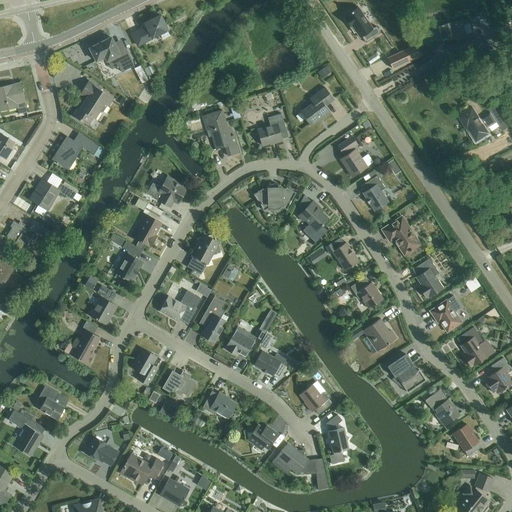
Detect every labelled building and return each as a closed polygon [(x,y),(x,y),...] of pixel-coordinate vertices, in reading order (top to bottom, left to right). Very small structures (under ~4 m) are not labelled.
[(362,37),(366,43),(381,33),(376,26),(373,29),(358,7),(351,12),(350,11),(345,14),(346,15),(345,16),(346,17),(344,18),(350,27),(352,26),(356,32),(360,38),(362,37)] [(167,30),(168,30),(160,15),(159,16),(158,14),(156,13),(153,14),(152,15),(151,17),(152,19),(145,23),(147,28),(145,29),(144,28),(132,34),(138,46),(153,38),(160,34),(163,39),(170,36),(167,30)] [(461,20),(437,27),(440,41),(465,35),(466,37),(473,36),(470,21),(462,23),(461,20)] [(90,48),(91,51),(89,53),(89,55),(90,57),(92,59),(95,58),(96,61),(105,56),(107,61),(114,57),(122,72),(134,66),(127,50),(119,54),(111,38),(90,48)] [(469,40),(456,48),(454,50),(457,56),(473,47),(469,40)] [(420,56),(415,45),(388,58),(393,69),(420,56)] [(323,67),(316,69),(318,76),(326,74),(323,67)] [(80,104),(73,116),(88,126),(93,118),(95,119),(100,111),(101,112),(103,112),(107,106),(108,107),(114,98),(101,90),(101,89),(89,81),(80,94),(87,98),(82,105),(80,104)] [(20,83),(0,88),(0,111),(8,109),(8,111),(17,108),(19,114),(27,112),(24,101),(25,101),(20,83)] [(326,106),(334,100),(325,87),(310,99),(313,103),(300,112),(311,126),(322,117),(324,119),(331,113),(326,106)] [(488,109),(491,113),(484,117),(485,119),(481,121),(473,107),(459,116),(467,129),(468,128),(477,142),(489,134),(486,129),(497,123),(502,131),(508,127),(494,105),(488,109)] [(225,146),(228,156),(239,153),(234,136),(229,138),(226,128),(228,127),(222,110),(202,116),(209,138),(212,137),(216,149),(225,146)] [(258,130),(262,146),(275,142),(275,143),(282,141),(282,139),(288,137),(282,114),(268,118),(270,126),(258,130)] [(12,148),(15,143),(0,134),(0,133),(0,155),(6,160),(13,149),(12,148)] [(79,133),(76,136),(73,141),(67,137),(59,148),(61,149),(54,161),(68,170),(75,157),(74,156),(80,146),(94,155),(99,146),(79,133)] [(352,136),(337,146),(343,154),(358,144),(352,136)] [(355,149),(340,159),(352,177),(367,167),(373,163),(367,155),(362,158),(355,149)] [(385,188),(377,176),(362,186),(366,191),(363,193),(367,199),(366,199),(369,204),(370,203),(375,211),(388,202),(381,191),(385,188)] [(153,183),(147,193),(165,204),(169,198),(178,203),(187,188),(167,177),(162,186),(158,186),(153,183)] [(76,193),(73,191),(60,183),(57,188),(43,179),(30,199),(43,208),(48,200),(52,202),(58,191),(72,200),(76,193)] [(281,207),(282,207),(287,210),(296,193),(286,187),(285,189),(282,187),(282,186),(278,184),(271,184),(267,187),(264,189),(263,188),(254,194),(264,211),(269,207),(270,208),(271,209),(272,209),(274,210),(276,210),(277,209),(279,209),(280,208),(281,207)] [(136,196),(131,204),(145,212),(147,208),(157,214),(160,209),(136,196)] [(302,212),(298,216),(304,221),(305,220),(310,225),(304,230),(316,242),(327,232),(321,226),(329,219),(317,207),(319,206),(313,201),(312,202),(305,196),(298,208),(302,212)] [(148,246),(149,245),(151,247),(157,236),(155,235),(162,223),(148,215),(134,238),(148,246)] [(420,245),(402,217),(382,230),(390,241),(394,239),(405,255),(420,245)] [(45,235),(48,230),(33,221),(27,230),(23,228),(25,225),(20,222),(18,224),(13,221),(10,226),(12,228),(6,237),(12,241),(13,240),(16,242),(13,246),(20,250),(28,238),(31,240),(37,230),(45,235)] [(197,239),(199,247),(195,254),(194,254),(187,267),(201,274),(211,257),(210,255),(219,252),(214,234),(197,239)] [(111,241),(120,245),(123,239),(114,235),(111,241)] [(334,240),(324,245),(327,250),(336,244),(334,240)] [(120,265),(115,273),(131,282),(143,262),(138,259),(142,251),(126,241),(122,248),(128,251),(127,253),(124,258),(122,258),(120,263),(120,265)] [(332,251),(345,271),(359,262),(346,242),(332,251)] [(16,271),(20,266),(7,258),(4,263),(0,260),(0,285),(11,268),(16,271)] [(439,273),(429,258),(412,269),(417,277),(416,277),(422,285),(419,287),(426,298),(428,296),(429,297),(443,288),(435,276),(439,273)] [(223,275),(233,281),(239,271),(229,264),(223,275)] [(361,298),(368,309),(383,299),(371,282),(369,283),(365,277),(350,287),(359,299),(361,298)] [(90,315),(106,325),(117,306),(111,302),(112,301),(116,294),(101,285),(97,292),(107,298),(106,299),(100,296),(90,315)] [(337,298),(345,293),(342,287),(334,293),(337,298)] [(169,296),(160,311),(178,321),(179,320),(187,325),(196,309),(195,308),(201,299),(187,291),(181,300),(180,303),(169,296)] [(228,299),(234,303),(237,297),(231,293),(228,299)] [(215,296),(202,319),(208,323),(201,335),(214,342),(226,322),(220,318),(229,304),(215,296)] [(447,300),(430,311),(438,323),(440,322),(447,333),(462,323),(454,311),(460,307),(453,296),(447,300)] [(259,330),(260,330),(262,331),(264,333),(265,333),(277,313),(270,309),(258,329),(259,330)] [(363,330),(377,351),(396,338),(390,330),(389,331),(380,318),(363,330)] [(245,357),(253,342),(255,339),(250,336),(251,334),(238,326),(235,332),(226,346),(228,346),(226,349),(237,355),(238,353),(245,357)] [(352,341),(364,333),(360,327),(348,335),(352,341)] [(457,338),(461,345),(461,346),(466,354),(464,356),(471,366),(473,364),(474,365),(487,356),(479,344),(483,341),(474,327),(457,338)] [(71,355),(89,365),(94,356),(90,354),(100,337),(85,329),(80,338),(76,339),(73,345),(74,349),(71,355)] [(260,330),(259,330),(255,336),(260,339),(264,333),(262,331),(260,330)] [(267,352),(270,348),(266,346),(269,340),(265,338),(260,348),(267,352)] [(143,349),(132,367),(141,372),(137,379),(149,385),(156,373),(150,369),(157,357),(143,349)] [(274,373),(279,376),(288,360),(276,353),(274,357),(262,351),(254,365),(273,376),(274,373)] [(406,354),(388,366),(395,377),(396,376),(406,390),(408,393),(426,380),(419,370),(416,372),(411,366),(413,364),(406,354)] [(485,381),(493,392),(497,389),(499,393),(507,387),(506,385),(511,381),(511,380),(507,373),(511,370),(503,357),(491,366),(496,373),(485,381)] [(163,387),(173,393),(174,391),(181,395),(183,392),(189,396),(196,383),(188,378),(189,376),(183,372),(181,376),(173,371),(163,387)] [(392,379),(387,384),(398,395),(403,389),(392,379)] [(315,409),(319,414),(333,403),(324,392),(320,395),(312,384),(299,395),(308,405),(307,406),(312,412),(315,409)] [(40,409),(58,420),(64,407),(53,401),(56,395),(44,389),(38,399),(44,402),(40,409)] [(152,401),(158,393),(152,389),(146,397),(152,401)] [(435,409),(447,424),(459,414),(451,404),(448,404),(446,401),(444,397),(445,396),(440,389),(425,400),(433,411),(435,409)] [(202,408),(215,415),(217,411),(228,418),(236,404),(225,397),(225,396),(219,393),(218,394),(212,391),(202,408)] [(165,401),(159,412),(171,418),(177,407),(165,401)] [(14,409),(8,419),(8,420),(9,419),(21,426),(23,423),(26,425),(24,429),(14,446),(30,455),(38,442),(39,443),(43,435),(42,434),(28,426),(32,421),(42,426),(14,409)] [(333,452),(334,454),(330,455),(332,464),(344,461),(342,453),(341,450),(349,449),(344,428),(337,429),(336,425),(342,420),(337,414),(326,424),(330,430),(331,429),(331,431),(328,431),(333,452)] [(453,434),(468,456),(481,447),(477,441),(478,441),(467,424),(453,434)] [(248,439),(261,449),(264,446),(268,448),(278,434),(267,426),(264,429),(258,425),(253,432),(247,433),(248,438),(248,439)] [(95,437),(86,453),(98,460),(99,458),(111,465),(118,452),(106,445),(107,444),(95,437)] [(444,440),(442,445),(454,448),(455,443),(444,440)] [(277,456),(298,473),(306,472),(306,474),(317,473),(315,459),(305,460),(304,450),(297,451),(287,443),(277,456)] [(137,454),(133,451),(120,473),(129,477),(129,476),(143,484),(148,474),(155,478),(164,463),(156,459),(152,466),(137,457),(138,456),(137,454)] [(175,457),(172,461),(168,469),(173,472),(179,460),(175,457)] [(0,503),(4,506),(11,495),(3,490),(13,474),(0,465),(0,503)] [(458,508),(462,511),(478,511),(488,499),(485,496),(487,491),(489,491),(493,478),(480,473),(475,486),(477,487),(476,489),(474,488),(473,489),(470,487),(464,493),(468,496),(458,508)] [(160,495),(180,506),(189,490),(169,478),(160,495)] [(326,478),(319,480),(321,489),(329,487),(326,478)] [(74,506),(75,511),(101,511),(99,499),(74,506)]
